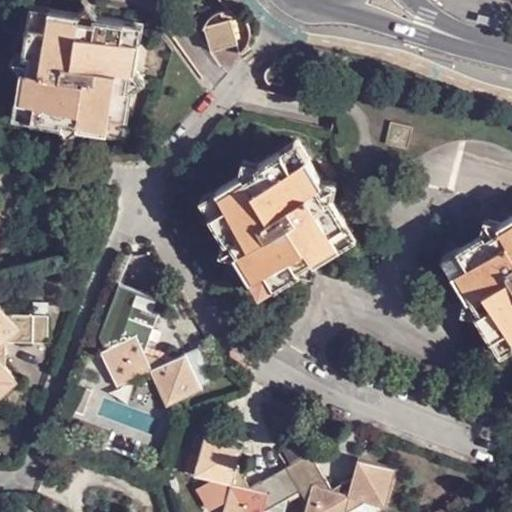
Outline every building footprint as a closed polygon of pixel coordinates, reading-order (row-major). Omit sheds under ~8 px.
[(86,126),(117,131),(120,113),(137,116),(140,87),(153,79),(143,67),(147,38),(131,35),(135,18),(104,13),(96,2),(84,11),(56,7),(53,23),(35,20),(31,50),(18,59),(28,71),(23,97),(40,101),(38,118),(65,122),(74,135),(86,126)] [(53,23),(56,7),(38,4),(35,20),(53,23)] [(219,48),(245,40),(237,17),(211,25),(219,48)] [(131,35),(147,38),(150,20),(135,18),(131,35)] [(40,101),(23,97),(21,115),(38,118),(40,101)] [(117,131),(132,132),(137,116),(120,113),(117,131)] [(415,148),(420,126),(398,120),(392,142),(415,148)] [(298,161),(314,153),(305,137),(289,146),(298,161)] [(243,254),(257,276),(272,269),(281,283),(306,270),(319,273),(326,257),(348,243),(338,227),(354,218),(340,195),(344,180),(328,176),(314,153),(298,161),(289,146),(265,161),(251,157),(247,171),(221,187),(232,203),(217,210),(231,235),(228,250),(243,254)] [(232,203),(221,187),(208,195),(217,210),(232,203)] [(511,218),(509,220),(493,216),(489,231),(464,246),(473,262),(459,271),(474,295),(470,309),(483,313),(499,338),(511,329),(511,218)] [(338,227),(348,243),(364,235),(354,218),(338,227)] [(473,262),(464,246),(449,255),(459,271),(473,262)] [(272,269),(257,276),(267,293),(281,283),(272,269)] [(170,359),(187,350),(158,294),(122,281),(102,333),(108,347),(121,342),(136,301),(160,309),(147,351),(170,359)] [(108,347),(104,349),(120,383),(137,374),(162,383),(169,401),(204,385),(187,350),(170,359),(147,351),(160,309),(136,301),(121,342),(108,347)] [(8,338),(49,340),(50,313),(9,313),(0,304),(0,397),(20,379),(7,364),(8,338)] [(511,329),(499,338),(508,353),(511,350),(511,329)] [(297,490),(286,465),(254,487),(240,465),(245,446),(209,436),(198,471),(217,477),(231,500),(226,511),(264,511),(265,510),(286,496),(297,490)] [(334,487),(310,448),(286,465),(297,490),(303,488),(311,503),(309,511),(346,511),(347,510),(371,497),(389,502),(398,466),(361,456),(357,475),(334,487)]
